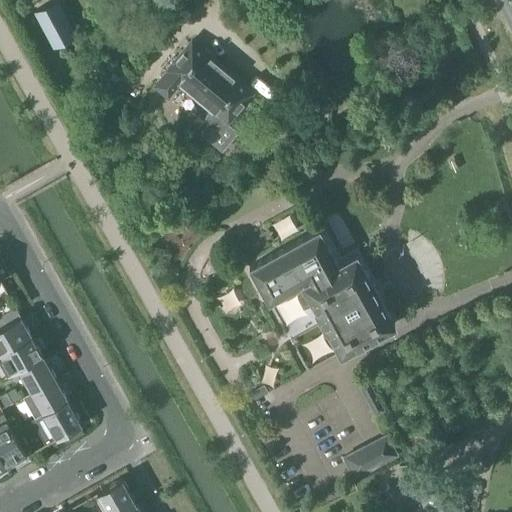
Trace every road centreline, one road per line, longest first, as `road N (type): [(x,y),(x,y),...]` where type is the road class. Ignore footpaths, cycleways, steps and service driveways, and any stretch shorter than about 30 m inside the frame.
road 1 (residential): [(0,218),(123,429),(122,447)]
road 2 (residential): [(8,511),(122,447)]
